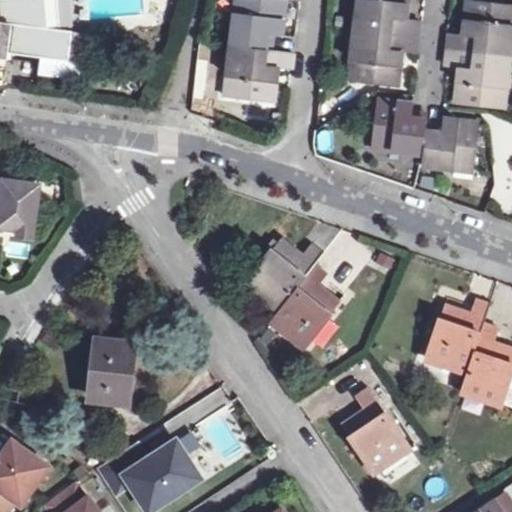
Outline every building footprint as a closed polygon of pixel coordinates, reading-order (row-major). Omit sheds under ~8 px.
[(0,0),(0,59),(9,60),(10,53),(61,61),(66,30),(57,30),(55,0),(0,0)] [(286,16),(287,0),(247,0),(246,15),(237,14),(234,46),(272,51),(274,35),(283,35),(286,16)] [(360,0),(357,30),(418,37),(421,19),(414,18),(407,17),(409,0),(360,0)] [(452,33),(450,51),(510,58),(511,40),(511,25),(507,25),(509,3),(476,0),(468,0),(467,17),(465,35),(452,33)] [(418,45),(418,37),(357,30),(354,61),(361,63),(359,83),(399,87),(403,53),(416,55),(418,45)] [(295,53),(272,51),(234,46),(230,77),(238,79),(235,99),(275,103),(278,78),(279,67),(293,69),(295,53)] [(507,89),(510,58),(450,51),(447,67),(461,69),(459,85),(457,104),(497,108),(499,88),(507,89)] [(425,166),(456,170),(457,162),(476,165),(481,124),(445,120),(444,129),(437,128),(429,127),(431,116),(414,114),(415,105),(407,104),(378,101),(373,141),(392,144),(392,151),(426,156),(425,166)] [(83,179),(75,180),(78,200),(86,199),(83,179)] [(5,190),(0,189),(0,233),(1,227),(35,232),(41,185),(6,180),(5,190)] [(245,286),(280,311),(314,265),(323,253),(312,245),(298,265),(291,260),(297,251),(287,244),(280,238),(245,286)] [(320,270),(314,265),(280,311),(273,320),(307,345),(342,298),(326,287),(317,299),(311,294),(325,274),(320,270)] [(428,358),(468,373),(484,324),(490,305),(477,300),(469,323),(461,320),(466,308),(455,304),(448,302),(428,358)] [(498,329),(484,324),(468,373),(463,390),(503,403),(511,375),(511,344),(510,344),(503,341),(498,354),(491,351),(498,329)] [(92,397),(129,401),(135,348),(98,343),(92,397)] [(372,418),(366,422),(359,412),(342,423),(374,470),(409,447),(372,388),(358,396),(372,418)] [(140,439),(98,466),(111,486),(129,474),(136,485),(152,510),(204,478),(179,440),(152,457),(140,439)] [(17,441),(0,463),(0,507),(5,511),(13,510),(20,501),(25,505),(53,467),(17,441)] [(389,481),(412,470),(406,459),(383,470),(389,481)] [(129,474),(111,486),(118,497),(136,485),(129,474)] [(88,498),(76,482),(48,503),(54,511),(102,511),(91,496),(88,498)] [(480,511),(503,511),(496,502),(480,511)]
